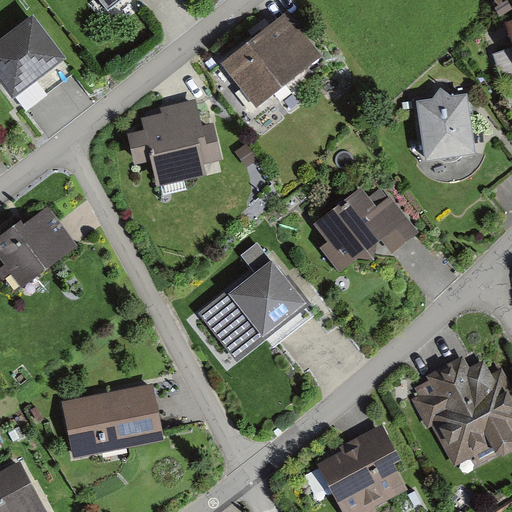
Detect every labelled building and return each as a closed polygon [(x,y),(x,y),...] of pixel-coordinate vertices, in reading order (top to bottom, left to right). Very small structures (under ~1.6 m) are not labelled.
[(97,0),(108,12),(123,0),(97,0)] [(32,14),(0,38),(0,92),(10,105),(68,61),(32,14)] [(288,15),(219,65),(251,110),(321,59),(288,15)] [(511,54),(511,21),(503,24),(511,54)] [(476,151),(467,95),(453,98),(443,89),(433,100),(417,103),(426,159),(476,151)] [(200,125),(195,101),(142,112),(146,132),(126,136),(131,161),(150,158),(156,188),(204,178),(200,162),(223,158),(216,122),(200,125)] [(396,254),(422,235),(390,191),(373,204),(361,187),(306,226),(338,270),(385,237),(396,254)] [(0,255),(21,285),(76,247),(46,204),(0,236),(0,255)] [(274,348),(314,317),(257,245),(244,256),(258,274),(205,315),(227,342),(253,322),(274,348)] [(511,434),(510,430),(511,429),(511,390),(504,374),(491,380),(485,366),(469,374),(464,363),(416,384),(422,396),(407,402),(421,433),(435,427),(454,470),(511,444),(511,434)] [(154,387),(61,404),(72,461),(164,445),(154,387)] [(392,465),(399,461),(382,430),(301,473),(314,497),(330,488),(342,511),(364,511),(406,490),(392,465)] [(46,511),(20,460),(0,470),(0,511),(46,511)]
